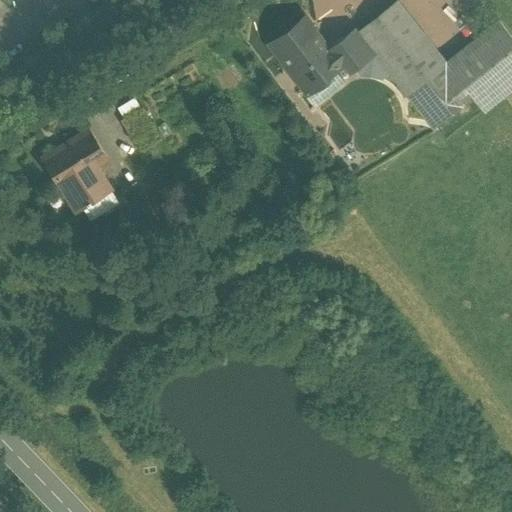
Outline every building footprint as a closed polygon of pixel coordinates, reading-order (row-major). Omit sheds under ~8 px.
[(447,63),(398,1),(360,31),(376,52),(410,95),(448,64),(447,63)] [(304,17),(269,43),(307,93),(342,66),(330,50),(304,17)] [(511,35),(501,21),(447,63),(448,64),(410,95),(435,127),(474,96),(486,110),(511,89),(511,35)] [(357,28),(330,50),(342,66),(346,63),(352,70),(376,52),(360,31),(357,28)] [(138,99),(123,108),(139,137),(155,128),(138,99)] [(87,131),(43,158),(61,187),(68,183),(81,205),(103,192),(102,191),(92,174),(89,175),(87,171),(105,160),(87,131)] [(103,192),(81,205),(90,218),(118,201),(108,187),(102,191),(103,192)] [(153,216),(121,214),(119,237),(152,239),(153,216)] [(152,239),(119,237),(119,248),(151,251),(152,239)]
